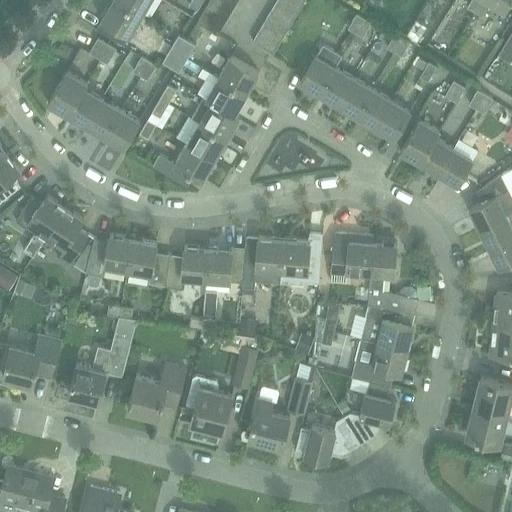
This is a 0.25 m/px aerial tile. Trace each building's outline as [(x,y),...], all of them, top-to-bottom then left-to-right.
[(129,35),(142,14),(117,0),(112,0),(102,19),(129,35)] [(117,0),(142,14),(149,0),(117,0)] [(198,9),(202,0),(191,0),(190,4),(198,9)] [(230,14),(236,5),(227,0),(210,0),(209,2),(230,14)] [(292,22),(298,12),(278,0),(276,0),(271,10),(292,22)] [(278,0),(298,12),(304,1),(302,0),(278,0)] [(475,12),(482,0),(471,0),(468,7),(475,12)] [(482,0),(475,12),(483,16),(491,2),(504,10),(510,0),(482,0)] [(224,24),(230,14),(209,2),(203,12),(224,24)] [(286,32),(292,22),(271,10),(265,20),(286,32)] [(218,34),(224,24),(203,12),(197,22),(218,34)] [(348,28),(356,32),(364,18),(357,13),(348,28)] [(363,37),(371,24),(372,22),(364,18),(356,32),(363,37)] [(280,43),(286,32),(265,20),(259,31),(280,43)] [(273,53),(280,43),(259,31),(253,41),(273,53)] [(394,51),(403,37),(396,32),(387,47),(394,51)] [(511,32),(499,54),(511,62),(511,60),(511,32)] [(171,67),(179,53),(187,40),(179,35),(160,67),(168,72),(171,67)] [(99,58),(107,43),(98,37),(89,52),(99,58)] [(411,41),(403,37),(394,51),(402,56),(411,41)] [(187,40),(179,53),(188,58),(196,45),(187,40)] [(116,48),(107,43),(99,58),(108,63),(116,48)] [(319,94),(336,66),(342,55),(323,43),(300,82),(319,94)] [(180,72),(188,58),(179,53),(171,67),(180,72)] [(231,55),(219,76),(247,92),(259,72),(231,55)] [(140,75),(149,60),(142,56),(133,71),(140,75)] [(148,79),(156,65),(149,60),(140,75),(148,79)] [(437,66),(429,62),(420,76),(428,81),(437,66)] [(338,105),(354,77),(336,66),(319,94),(338,105)] [(68,115),(84,87),(87,82),(85,81),(67,70),(48,103),(68,115)] [(234,113),(247,92),(219,76),(206,99),(233,115),(234,113)] [(357,116),(373,88),(354,77),(338,105),(357,116)] [(409,79),(398,102),(413,108),(423,86),(409,79)] [(454,80),(445,95),(456,101),(465,87),(454,80)] [(177,90),(168,85),(160,98),(169,104),(177,90)] [(86,125),(103,98),(84,87),(68,115),(86,125)] [(375,127),(392,99),(373,88),(357,116),(375,127)] [(477,108),(485,94),(478,89),(469,104),(477,108)] [(511,109),(511,106),(511,93),(506,90),(499,103),(511,109)] [(484,113),(493,98),(485,94),(477,108),(484,113)] [(104,136),(121,109),(103,98),(86,125),(104,136)] [(161,117),(169,104),(160,98),(153,111),(161,117)] [(227,138),(240,116),(234,113),(233,115),(206,99),(204,98),(192,117),(227,138)] [(392,99),(375,127),(394,138),(410,110),(392,99)] [(124,147),(140,120),(121,109),(104,136),(124,147)] [(215,158),(227,138),(192,117),(189,115),(177,136),(187,142),(215,158)] [(420,162),(430,146),(435,137),(439,130),(420,118),(401,151),(420,162)] [(148,138),(156,125),(148,120),(140,133),(148,138)] [(438,173),(454,148),(435,137),(430,146),(420,162),(438,173)] [(458,184),(477,151),(458,140),(454,148),(438,173),(458,184)] [(202,180),(215,158),(187,142),(175,162),(160,153),(153,164),(188,185),(194,174),(202,180)] [(22,170),(8,153),(0,159),(0,202),(21,186),(14,176),(22,170)] [(482,202),(469,208),(480,228),(506,215),(511,212),(511,169),(502,175),(509,188),(496,194),(482,202)] [(501,173),(476,190),(482,202),(496,194),(509,188),(502,175),(501,173)] [(47,236),(66,206),(47,194),(42,203),(32,196),(16,221),(27,228),(29,224),(39,231),(37,234),(34,233),(24,249),(34,256),(47,236)] [(84,219),(66,206),(47,236),(64,247),(58,257),(69,264),(89,233),(79,227),(84,219)] [(511,226),(506,215),(480,228),(489,247),(511,235),(511,226)] [(319,282),(323,233),(311,232),(310,240),(284,238),(282,281),(306,283),(306,281),(319,282)] [(335,232),(334,248),(332,281),(346,282),(346,273),(371,275),(373,241),(374,235),(335,232)] [(128,269),(134,238),(110,233),(109,240),(94,237),(92,246),(86,272),(103,275),(105,265),(128,269)] [(511,235),(489,247),(499,267),(511,260),(511,235)] [(259,236),(258,238),(246,237),(245,247),(243,276),(256,277),(256,279),(282,281),(284,238),(259,236)] [(157,242),(134,238),(128,269),(151,273),(149,282),(165,285),(170,253),(156,250),(157,242)] [(416,289),(411,286),(405,287),(401,290),(399,293),(390,291),(383,290),(384,274),(395,274),(397,243),(373,241),(371,275),(368,304),(415,313),(419,299),(416,297),(417,294),(416,289)] [(86,272),(92,246),(88,243),(74,265),(86,272)] [(206,279),(208,247),(185,245),(184,255),(170,253),(165,285),(182,288),(183,277),(206,279)] [(243,282),(243,276),(245,247),(232,245),(231,248),(208,247),(206,279),(243,282)] [(489,310),(488,321),(511,323),(511,293),(497,292),(495,310),(489,310)] [(324,329),(333,331),(335,321),(340,302),(330,302),(327,318),(324,329)] [(120,315),(121,305),(109,304),(108,314),(119,315),(120,315)] [(412,325),(415,313),(368,304),(366,315),(369,316),(364,337),(408,349),(414,325),(412,325)] [(133,307),(121,305),(120,315),(132,317),(133,307)] [(119,315),(118,320),(114,334),(111,348),(98,345),(93,366),(77,362),(69,393),(98,401),(106,371),(122,375),(132,339),(137,318),(132,317),(120,315),(119,315)] [(201,328),(203,318),(191,316),(189,326),(201,328)] [(215,320),(203,318),(201,328),(214,330),(215,320)] [(511,323),(488,321),(487,333),(493,333),(491,351),(511,353),(511,323)] [(330,345),(333,331),(324,329),(321,343),(330,345)] [(61,340),(61,339),(39,334),(35,350),(11,344),(3,377),(32,384),(35,373),(52,377),(61,340)] [(408,349),(364,337),(362,337),(352,376),(370,380),(391,386),(395,370),(402,372),(408,349)] [(249,386),(258,349),(243,345),(233,382),(249,386)] [(162,380),(137,374),(128,408),(158,416),(162,402),(176,406),(186,367),(166,362),(162,380)] [(232,394),(217,390),(219,380),(194,374),(187,403),(195,405),(190,422),(223,431),(232,394)] [(511,383),(481,376),(474,405),(507,414),(511,394),(511,383)] [(304,412),(312,381),(295,377),(287,408),(304,412)] [(390,422),(396,399),(390,398),(393,386),(391,386),(370,380),(367,392),(365,392),(360,412),(349,409),(342,413),(361,443),(378,433),(381,420),(390,422)] [(270,408),(272,400),(277,401),(279,391),(278,389),(264,385),(262,386),(260,397),(259,397),(249,437),(282,446),(290,413),(270,408)] [(500,443),(507,414),(474,405),(467,435),(500,443)] [(343,454),(361,443),(342,413),(336,417),(334,427),(313,422),(311,428),(302,426),(296,449),(305,452),(305,454),(328,460),(330,451),(343,454)] [(511,443),(505,442),(502,457),(511,459),(511,443)] [(7,468),(2,487),(1,492),(0,492),(0,511),(16,511),(18,504),(44,511),(61,511),(65,498),(50,494),(54,476),(37,472),(36,476),(7,468)] [(91,485),(84,511),(122,511),(117,511),(121,493),(91,485)]
